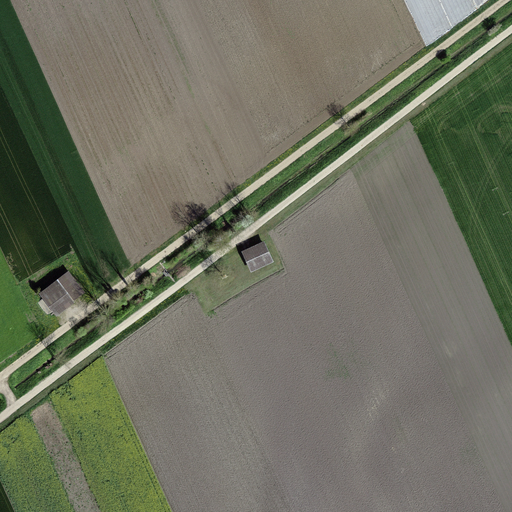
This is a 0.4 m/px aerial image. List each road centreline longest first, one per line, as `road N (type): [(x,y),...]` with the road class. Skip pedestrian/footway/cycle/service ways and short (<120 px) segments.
road 1 (track): [(0,420),(511,32)]
road 2 (track): [(507,0),(0,379)]
